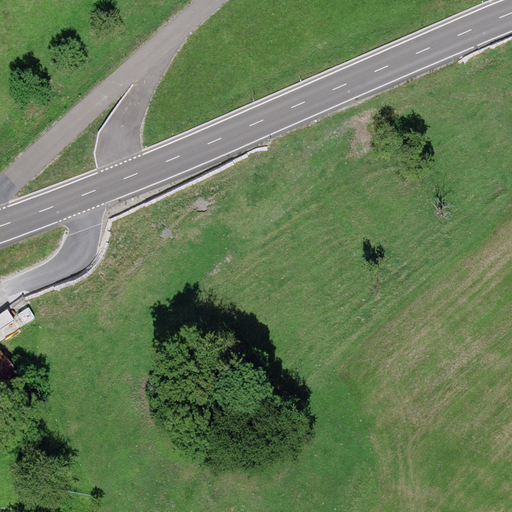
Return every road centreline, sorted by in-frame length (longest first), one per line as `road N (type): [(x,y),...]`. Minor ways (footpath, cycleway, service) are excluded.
road 1 (tertiary): [(0,227),(511,7)]
road 2 (unclassified): [(0,189),(213,0)]
road 3 (track): [(111,179),(110,142),(147,58)]
